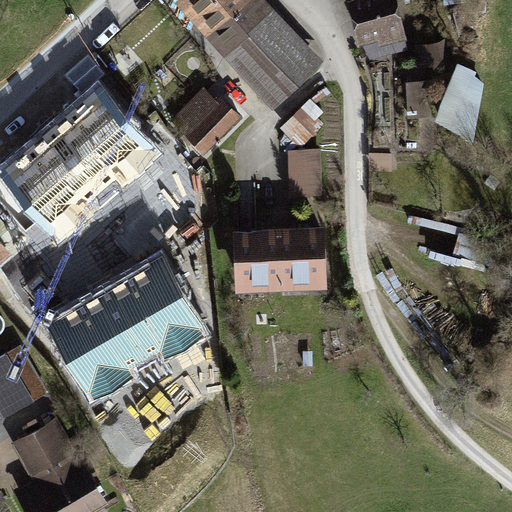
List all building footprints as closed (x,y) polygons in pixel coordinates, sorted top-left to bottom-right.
[(173,0),(205,34),(226,15),(211,0),(173,0)] [(205,34),(222,53),(248,30),(247,29),(273,5),(267,0),(242,0),(226,15),(205,34)] [(211,0),(226,15),(242,0),(211,0)] [(398,0),(348,0),(358,40),(361,39),(369,57),(408,48),(405,37),(407,36),(398,0)] [(323,60),(273,5),(247,29),(248,30),(222,53),(271,107),(323,60)] [(419,43),(420,68),(444,66),(443,42),(419,43)] [(452,70),(440,134),(476,140),(487,76),(452,70)] [(427,81),(408,82),(410,115),(428,114),(427,81)] [(215,97),(203,85),(170,119),(203,151),(241,113),(220,92),(215,97)] [(0,175),(60,244),(94,215),(86,205),(115,179),(122,188),(160,155),(101,88),(0,175)] [(303,106),(285,127),(304,144),(322,123),(303,106)] [(321,148),(288,148),(289,195),(322,194),(321,148)] [(325,225),(278,226),(281,290),(327,288),(325,225)] [(235,292),(281,290),(278,226),(232,228),(235,292)] [(0,232),(0,260),(14,249),(0,232)] [(163,258),(47,323),(90,401),(207,335),(163,258)] [(47,392),(19,346),(0,357),(0,413),(3,419),(47,392)] [(92,511),(111,502),(82,452),(79,454),(57,416),(11,441),(33,480),(16,490),(28,511),(92,511)]
